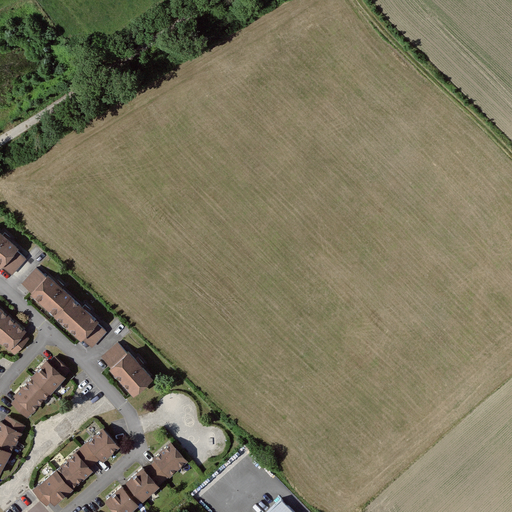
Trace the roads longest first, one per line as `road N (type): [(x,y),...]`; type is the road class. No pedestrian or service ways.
road 1 (track): [(0,142),(215,0)]
road 2 (residential): [(53,332),(125,405),(141,444),(72,511)]
road 3 (track): [(511,152),(360,0)]
